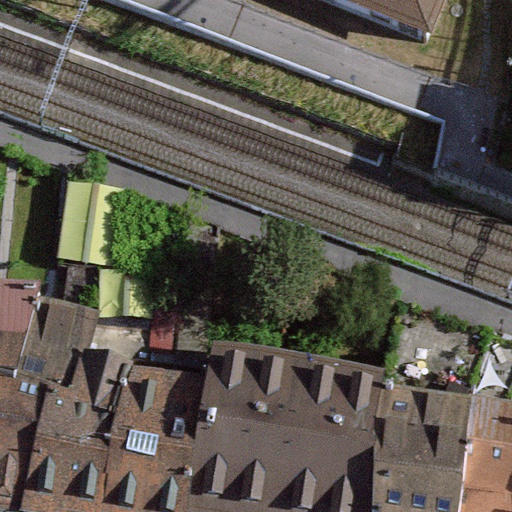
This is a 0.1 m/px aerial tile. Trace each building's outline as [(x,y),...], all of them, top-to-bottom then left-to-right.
[(329,0),(429,39),(443,0),(329,0)] [(81,264),(116,268),(124,192),(89,188),(81,264)] [(45,292),(0,289),(0,409),(17,411),(42,304),(45,292)] [(101,317),(42,304),(17,411),(0,409),(0,511),(24,511),(51,401),(72,404),(85,361),(101,317)] [(190,511),(374,511),(389,399),(391,385),(214,355),(208,391),(190,511)] [(190,511),(208,391),(136,376),(112,364),(85,361),(72,404),(51,401),(24,511),(190,511)] [(458,511),(470,411),(389,399),(374,511),(458,511)] [(511,511),(511,410),(471,402),(470,411),(458,511),(511,511)]
